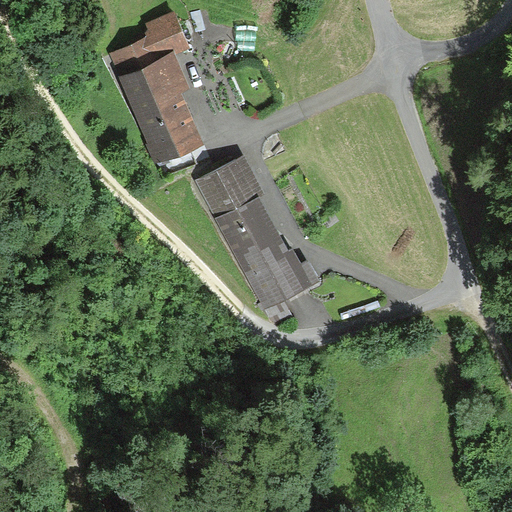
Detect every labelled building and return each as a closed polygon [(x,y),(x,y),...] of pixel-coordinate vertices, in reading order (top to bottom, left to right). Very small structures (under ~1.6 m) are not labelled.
[(175,46),(177,50),(190,44),(175,7),(104,41),(119,71),(175,46)] [(175,46),(119,71),(148,139),(147,139),(156,159),(159,158),(191,143),(205,137),(183,87),(192,83),(177,50),(175,46)] [(198,160),(191,143),(159,158),(166,175),(198,160)] [(265,188),(244,151),(194,177),(215,214),(261,190),(265,188)] [(215,214),(265,308),(321,278),(308,255),(303,258),(294,243),(290,245),(261,190),(215,214)]
